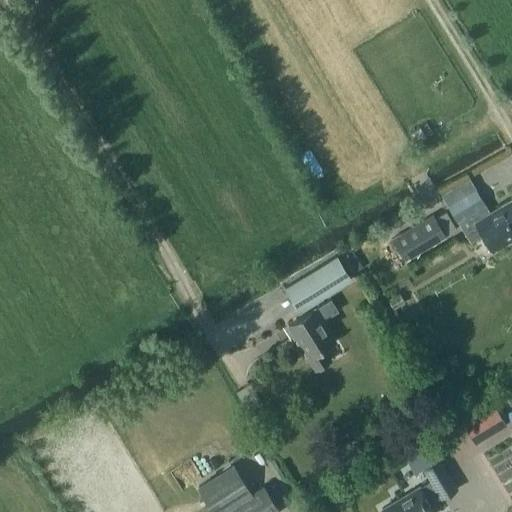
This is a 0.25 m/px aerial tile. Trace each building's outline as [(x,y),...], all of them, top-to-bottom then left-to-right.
[(448,205),(466,234),(478,227),(491,250),(511,237),(511,227),(511,226),(511,198),(490,211),(476,188),(448,205)] [(391,237),(404,259),(446,235),(433,213),(391,237)] [(299,310),(350,279),(335,255),(284,286),(299,310)] [(314,368),(330,358),(323,347),(335,340),(322,319),(337,310),(330,298),(287,324),(314,368)] [(495,407),(464,426),(471,438),(482,432),(485,437),(505,424),(495,407)] [(440,495),(455,486),(438,457),(423,466),(430,478),(419,485),(418,484),(380,506),(383,511),(431,511),(434,510),(428,501),(439,494),(440,495)] [(272,511),(278,509),(262,483),(250,491),(232,462),(197,484),(214,511),(272,511)]
